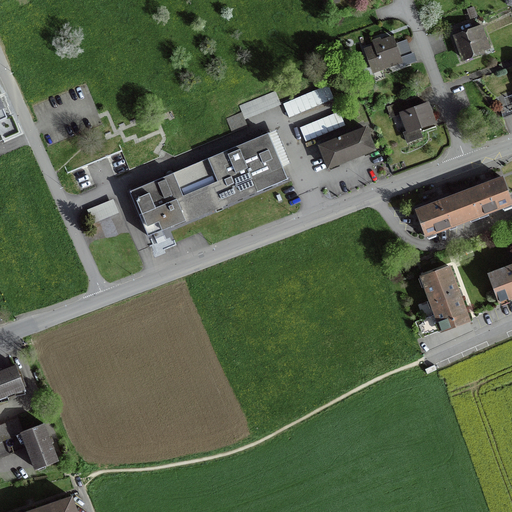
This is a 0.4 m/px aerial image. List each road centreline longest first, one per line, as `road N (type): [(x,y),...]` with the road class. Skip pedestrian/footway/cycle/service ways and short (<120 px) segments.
road 1 (residential): [(102,299),(466,161)]
road 2 (residential): [(0,66),(102,299)]
road 3 (residential): [(332,30),(402,4),(466,161)]
